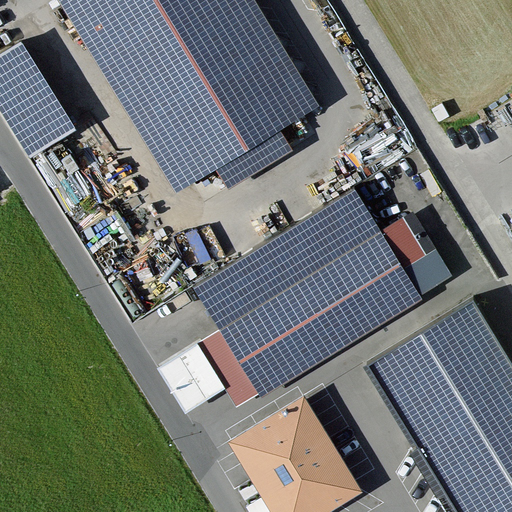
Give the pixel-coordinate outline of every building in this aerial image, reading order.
[(252,0),(62,0),(173,179),(210,157),(227,184),(293,143),(279,120),(314,99),(252,0)] [(16,33),(0,43),(0,115),(22,149),(71,118),(16,33)] [(353,182),(189,278),(216,324),(195,336),(235,405),(422,297),(418,289),(438,277),(400,212),(378,225),(353,182)] [(511,511),(511,357),(473,292),(366,356),(460,511),(511,511)] [(300,387),(225,432),(272,511),(312,511),(358,485),(300,387)]
